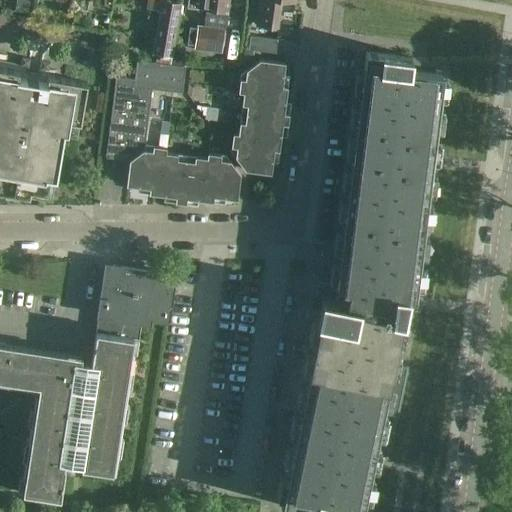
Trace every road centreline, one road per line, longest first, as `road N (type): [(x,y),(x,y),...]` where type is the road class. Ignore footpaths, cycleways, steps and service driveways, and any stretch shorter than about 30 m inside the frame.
road 1 (residential): [(84,232),(294,226),(321,0)]
road 2 (tertiary): [(485,383),(511,195)]
road 3 (residential): [(0,326),(68,337),(84,232)]
road 4 (tertiary): [(468,511),(485,383)]
